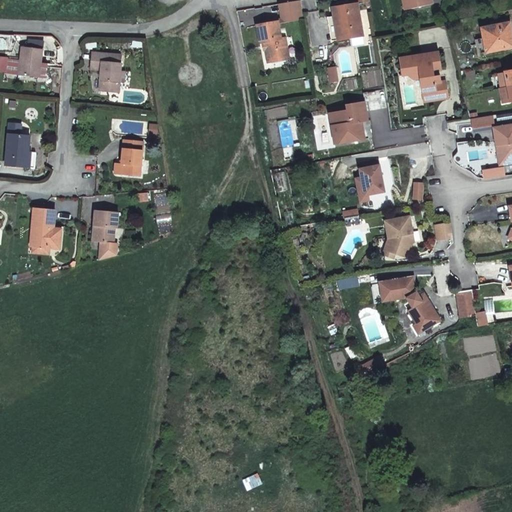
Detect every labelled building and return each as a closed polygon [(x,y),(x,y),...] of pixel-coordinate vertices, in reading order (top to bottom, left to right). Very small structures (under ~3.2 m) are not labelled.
[(432,0),(403,0),(406,8),(433,2),(432,0)] [(364,36),(358,3),(333,7),(335,15),(339,40),(364,36)] [(328,16),(333,41),(339,40),(335,15),(328,16)] [(281,21),(258,25),(261,42),(263,41),(265,41),(266,46),(269,60),(291,56),(287,35),(284,36),(281,21)] [(511,33),(510,21),(482,26),(486,52),(511,47),(511,33)] [(46,48),(26,46),(24,73),(43,75),(46,48)] [(122,54),(94,51),(93,66),(103,67),(101,89),(119,91),(122,54)] [(423,102),(448,98),(445,82),(440,82),(439,75),(434,76),(433,71),(441,70),(438,53),(398,59),(401,76),(413,74),(414,79),(419,78),(419,79),(421,79),(422,83),(420,86),(423,102)] [(338,66),(331,68),(334,82),(341,81),(338,66)] [(498,71),(501,86),(502,86),(508,85),(506,70),(498,71)] [(511,98),(511,83),(508,85),(502,86),(501,86),(499,86),(502,100),(511,98)] [(347,111),(329,114),(334,144),(364,139),(362,128),(360,129),(359,122),(361,122),(367,121),(364,102),(346,105),(347,111)] [(12,120),(9,163),(29,165),(31,148),(32,133),(22,132),(23,121),(12,120)] [(150,121),(149,131),(157,132),(158,122),(150,121)] [(499,145),(502,165),(511,163),(511,124),(493,128),(496,146),(499,145)] [(144,139),(124,138),(121,171),(141,173),(144,139)] [(359,169),(361,178),(364,195),(365,201),(368,200),(367,195),(371,194),(379,193),(378,187),(383,187),(379,166),(359,169)] [(355,179),(360,202),(365,201),(364,195),(361,178),(355,179)] [(56,226),(58,208),(35,207),(32,245),(35,245),(52,246),(62,246),(64,227),(56,226)] [(117,226),(118,211),(95,210),(93,239),(102,240),(100,260),(108,258),(117,255),(117,241),(114,240),(115,226),(117,226)] [(342,212),(343,218),(358,215),(357,210),(342,212)] [(388,239),(384,250),(404,257),(409,243),(414,242),(409,216),(384,221),(388,239)] [(449,222),(435,225),(437,239),(452,237),(449,222)] [(378,282),(382,302),(406,298),(411,308),(407,311),(415,324),(415,325),(419,322),(424,331),(440,321),(426,296),(421,299),(419,296),(416,292),(413,276),(378,282)] [(455,291),(459,317),(476,314),(475,313),(472,289),(455,291)] [(485,311),(475,313),(476,314),(478,328),(487,326),(485,311)] [(412,326),(417,335),(424,331),(419,322),(415,325),(415,324),(412,326)]
